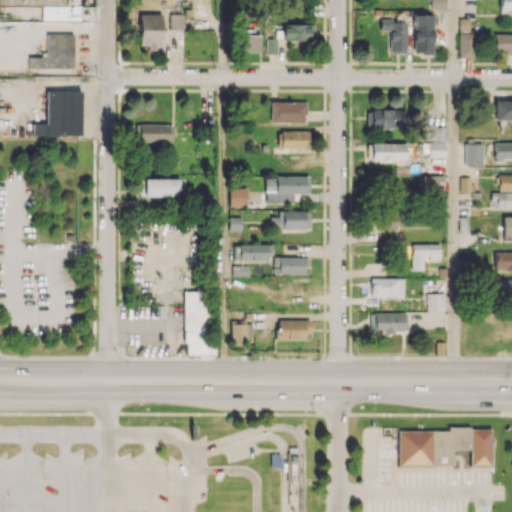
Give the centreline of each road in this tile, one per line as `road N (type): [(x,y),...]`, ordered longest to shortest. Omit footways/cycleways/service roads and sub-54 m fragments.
road 1 (primary): [(511,383),(0,381)]
road 2 (residential): [(511,78),(107,77)]
road 3 (residential): [(338,0),(337,382)]
road 4 (residential): [(107,0),(107,382)]
